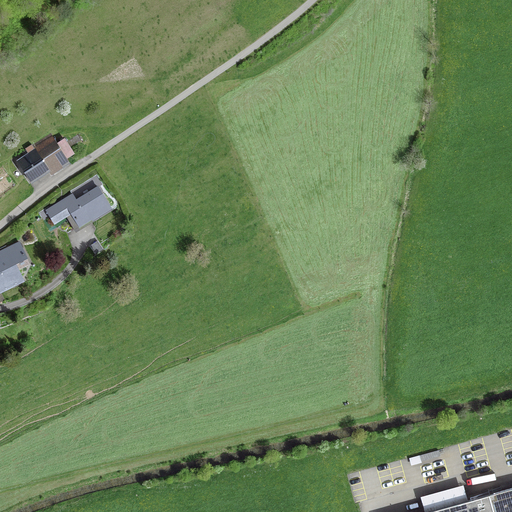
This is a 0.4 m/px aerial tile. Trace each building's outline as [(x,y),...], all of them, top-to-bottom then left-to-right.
[(18,162),(30,181),(64,159),(51,139),(34,151),(30,145),(25,149),(28,155),(18,162)] [(69,221),(69,222),(75,232),(92,221),(90,219),(109,207),(97,188),(76,201),(72,195),(46,211),(53,223),(66,215),(69,221)] [(18,243),(0,252),(0,290),(4,289),(2,286),(20,277),(14,264),(26,258),(18,243)] [(101,249),(97,243),(90,247),(94,253),(101,249)] [(511,511),(511,488),(425,511),(511,511)]
